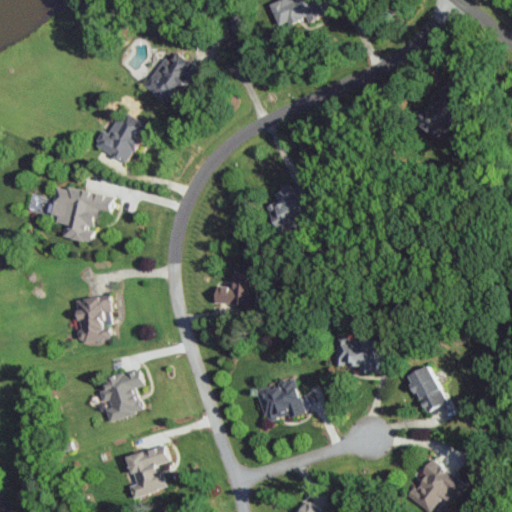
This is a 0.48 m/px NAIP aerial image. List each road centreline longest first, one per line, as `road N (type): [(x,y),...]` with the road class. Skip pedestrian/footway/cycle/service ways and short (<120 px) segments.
road 1 (residential): [(242,511),(176,304),(171,239),(187,192),(231,137),(369,74),(408,47),(451,0)]
road 2 (residential): [(235,481),(374,435)]
